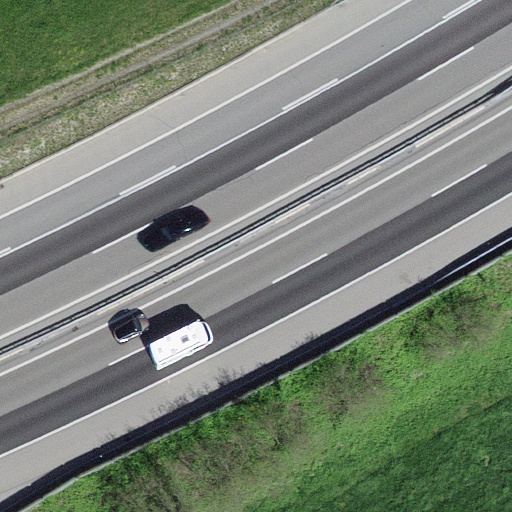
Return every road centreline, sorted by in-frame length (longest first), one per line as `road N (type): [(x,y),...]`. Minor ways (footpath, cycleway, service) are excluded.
road 1 (motorway): [(511,22),(266,163),(0,296)]
road 2 (motorway): [(0,414),(317,258),(511,148)]
road 3 (unknown): [(0,119),(254,0)]
